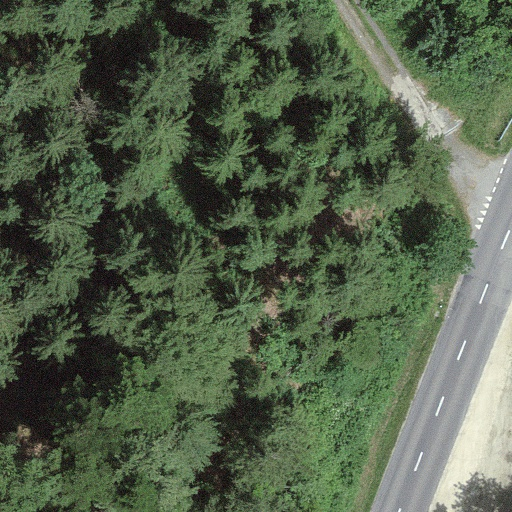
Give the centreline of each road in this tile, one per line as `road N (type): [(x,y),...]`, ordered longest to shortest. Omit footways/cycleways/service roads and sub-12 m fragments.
road 1 (tertiary): [(511,225),(400,511)]
road 2 (track): [(511,217),(342,0)]
